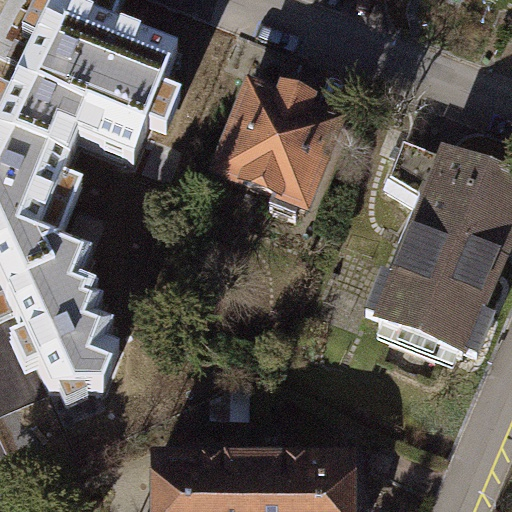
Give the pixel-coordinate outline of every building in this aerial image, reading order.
[(32,59),(0,125),(0,136),(72,165),(79,146),(135,168),(149,131),(167,138),(182,102),(164,95),(179,56),(115,31),(120,17),(79,1),(74,15),(56,8),(32,59)] [(245,98),(213,180),(297,212),(328,129),(281,111),(245,98)] [(72,165),(0,136),(0,281),(26,339),(12,345),(27,377),(40,371),(51,395),(104,396),(121,355),(108,350),(115,332),(97,325),(104,308),(96,303),(99,294),(82,288),(93,259),(61,246),(83,191),(65,183),(72,165)] [(378,192),(415,216),(438,161),(397,146),(378,192)] [(371,325),(370,327),(457,361),(508,234),(511,224),(511,185),(439,156),(438,161),(415,216),(388,282),(375,277),(358,320),(371,325)] [(342,511),(343,464),(299,464),(198,463),(150,462),(149,511),(342,511)]
